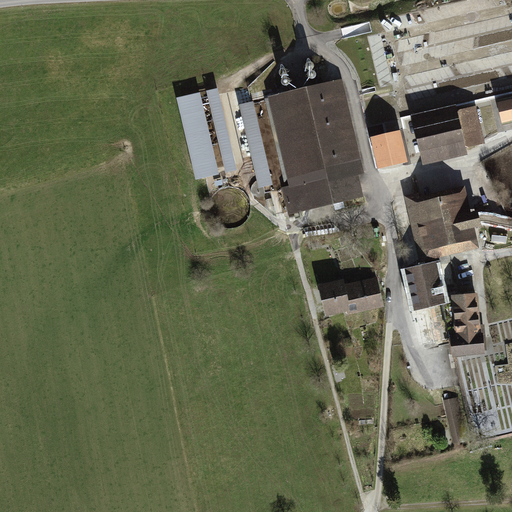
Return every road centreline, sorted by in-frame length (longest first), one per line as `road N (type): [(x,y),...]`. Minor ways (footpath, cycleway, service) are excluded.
road 1 (track): [(376,508),(364,504),(282,214)]
road 2 (track): [(393,309),(376,508)]
road 3 (track): [(511,501),(376,508)]
road 4 (unknown): [(412,120),(423,106),(474,94),(487,100),(498,143)]
